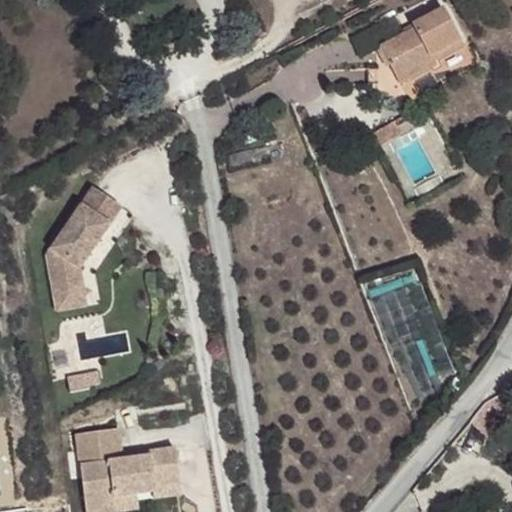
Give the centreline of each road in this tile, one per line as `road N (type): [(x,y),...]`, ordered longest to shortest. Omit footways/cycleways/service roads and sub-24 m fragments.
road 1 (unknown): [(247,511),(179,221),(159,197),(123,190)]
road 2 (residential): [(382,511),(511,352)]
